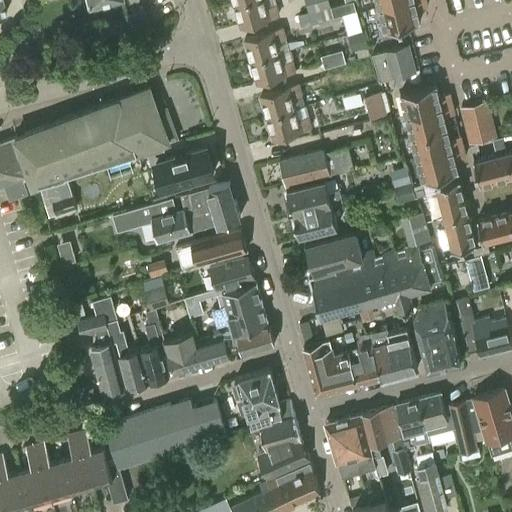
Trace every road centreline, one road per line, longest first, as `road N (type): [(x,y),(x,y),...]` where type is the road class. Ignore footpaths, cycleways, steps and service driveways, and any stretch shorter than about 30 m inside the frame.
road 1 (residential): [(293,349),(202,45)]
road 2 (residential): [(0,104),(202,45)]
road 3 (residential): [(312,414),(511,360)]
road 4 (residential): [(121,400),(293,349)]
road 5 (residential): [(435,0),(453,74),(511,59)]
